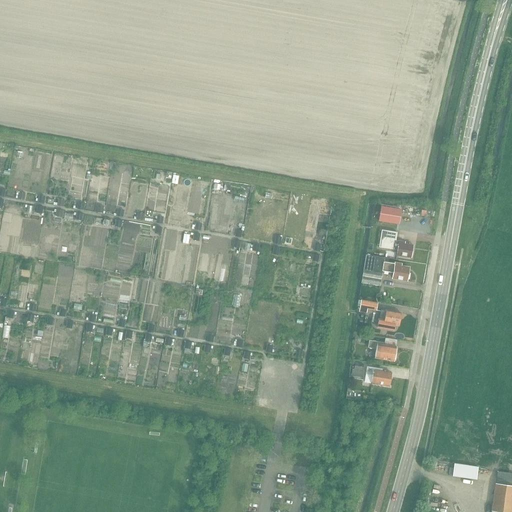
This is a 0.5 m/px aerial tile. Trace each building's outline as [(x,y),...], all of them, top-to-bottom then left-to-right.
[(175,168),(174,177),(180,179),(182,170),(175,168)] [(214,188),(222,185),(220,179),(211,182),(214,188)] [(6,203),(5,222),(17,222),(18,204),(6,203)] [(371,204),(369,219),(389,222),(391,207),(371,204)] [(395,255),(409,257),(411,245),(403,244),(404,241),(395,240),(396,234),(383,232),(382,239),(384,240),(383,245),(396,247),(395,255)] [(258,245),(259,239),(247,237),(246,244),(258,245)] [(389,278),(405,280),(407,268),(400,267),(401,265),(383,262),(384,259),(365,255),(360,284),(379,287),(382,268),(390,270),(389,278)] [(118,307),(119,289),(106,288),(105,306),(118,307)] [(365,309),(374,310),(376,303),(360,300),(358,311),(365,312),(365,309)] [(378,322),(377,327),(393,330),(394,326),(398,326),(398,325),(399,326),(400,319),(401,313),(385,311),(380,310),(379,317),(384,318),(383,323),(378,322)] [(190,334),(205,335),(206,319),(191,318),(190,334)] [(177,332),(174,345),(179,346),(182,333),(177,332)] [(394,347),(395,341),(384,339),(383,343),(368,341),(366,348),(375,350),(373,359),(392,362),(394,347)] [(350,378),(361,379),(363,365),(354,363),(353,370),(351,369),(350,378)] [(379,370),(365,367),(362,382),(387,386),(390,373),(379,371),(379,370)] [(456,458),(456,472),(480,474),(481,460),(456,458)] [(511,511),(511,472),(497,471),(492,511),(499,511),(511,511)]
